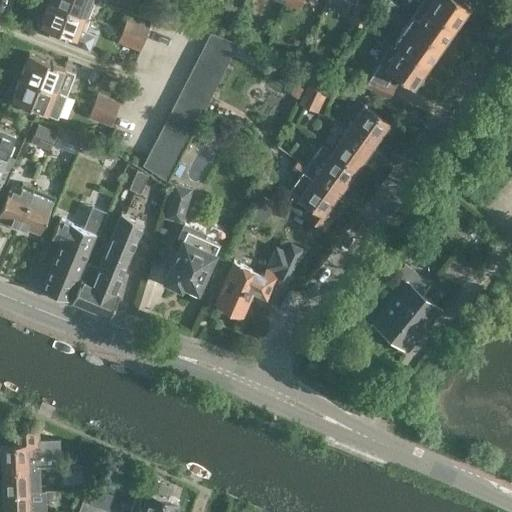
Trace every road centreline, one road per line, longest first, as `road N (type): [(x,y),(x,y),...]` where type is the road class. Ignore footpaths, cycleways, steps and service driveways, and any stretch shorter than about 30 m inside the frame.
road 1 (residential): [(250,382),(511,44)]
road 2 (tertiary): [(511,499),(250,382)]
road 3 (tertiary): [(250,382),(0,294)]
